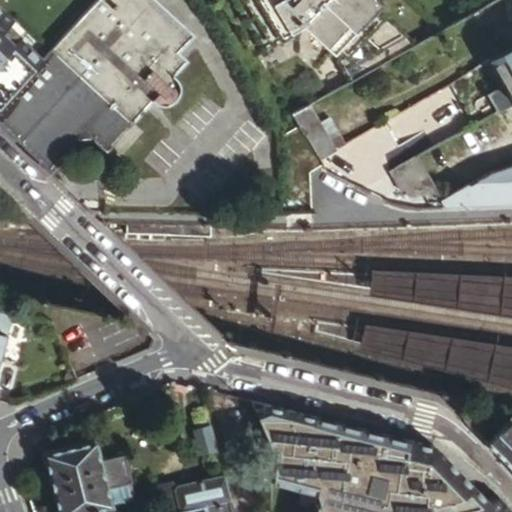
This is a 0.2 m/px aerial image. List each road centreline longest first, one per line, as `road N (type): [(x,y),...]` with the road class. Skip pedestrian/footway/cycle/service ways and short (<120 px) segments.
road 1 (residential): [(511,490),(436,420),(186,347)]
road 2 (residential): [(186,347),(183,335),(0,160)]
road 3 (residential): [(0,431),(186,347)]
